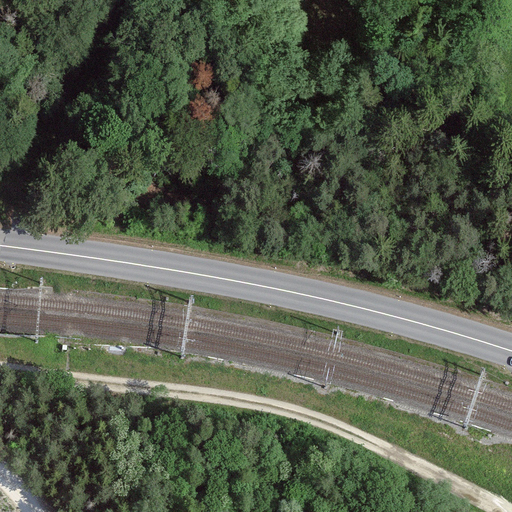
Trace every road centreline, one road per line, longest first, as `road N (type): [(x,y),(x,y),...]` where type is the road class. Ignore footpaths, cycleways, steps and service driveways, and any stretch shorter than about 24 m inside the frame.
road 1 (track): [(499,511),(323,423),(256,403),(0,372)]
road 2 (primary): [(0,245),(266,286),(511,350)]
